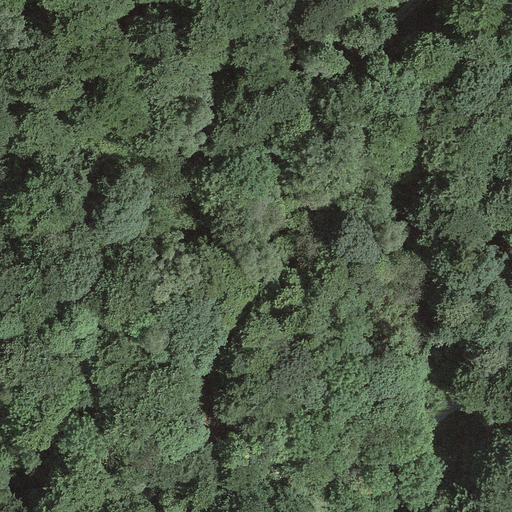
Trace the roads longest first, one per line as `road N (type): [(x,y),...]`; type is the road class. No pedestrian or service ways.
road 1 (track): [(0,440),(57,486),(124,496),(180,492),(397,439),(477,404),(492,411),(485,434),(368,511)]
road 2 (track): [(415,0),(123,227),(61,248),(0,238)]
